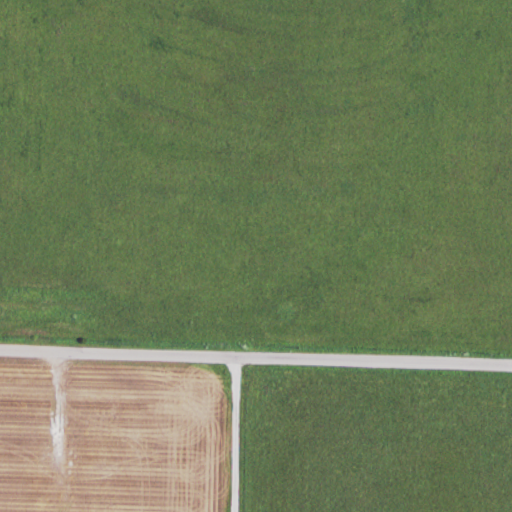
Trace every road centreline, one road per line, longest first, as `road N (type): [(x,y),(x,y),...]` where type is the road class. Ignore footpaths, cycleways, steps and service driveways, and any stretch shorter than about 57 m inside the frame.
road 1 (residential): [(511,364),(0,351)]
road 2 (residential): [(234,359),(232,511)]
